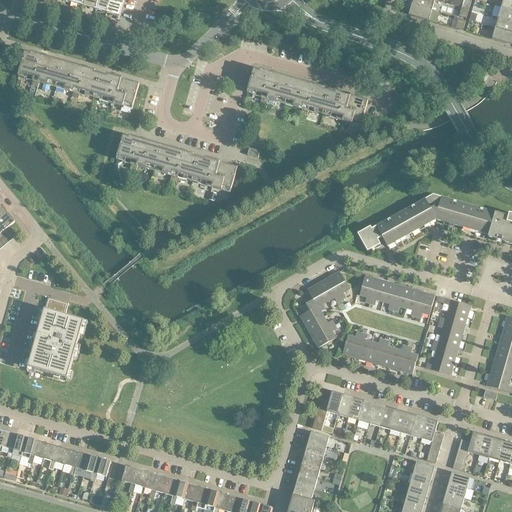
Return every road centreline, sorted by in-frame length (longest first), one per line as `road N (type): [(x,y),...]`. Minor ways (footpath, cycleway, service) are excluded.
road 1 (residential): [(480,293),(339,257),(276,297),(309,365)]
road 2 (residential): [(275,488),(0,409)]
road 3 (secondary): [(511,185),(485,162),(423,66),(315,21)]
road 4 (residential): [(461,407),(309,365)]
road 5 (residential): [(0,296),(5,276),(43,238),(0,187)]
road 6 (residential): [(232,68),(249,60),(364,93)]
road 7 (residential): [(511,53),(404,21),(390,0)]
road 8 (residential): [(2,18),(127,53)]
road 9 (residential): [(309,365),(275,488)]
